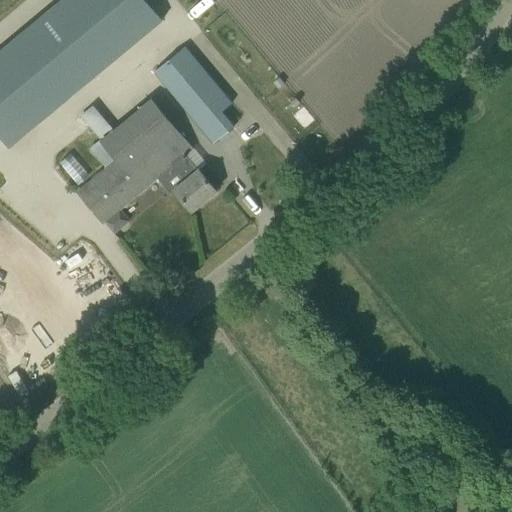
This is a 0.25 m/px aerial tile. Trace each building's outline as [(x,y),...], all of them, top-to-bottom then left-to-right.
[(146,0),(60,0),(0,50),(0,136),(9,147),(162,19),(146,0)] [(183,0),(253,83),(266,99),(311,61),(260,0),(183,0)] [(185,46),(154,72),(214,143),(234,126),(221,111),(232,102),(185,46)] [(89,150),(105,169),(78,192),(103,223),(104,222),(157,178),(170,194),(175,191),(192,210),(216,190),(203,175),(202,175),(185,155),(192,149),(150,99),(89,150)] [(442,511),(480,511),(466,494),(442,511)]
